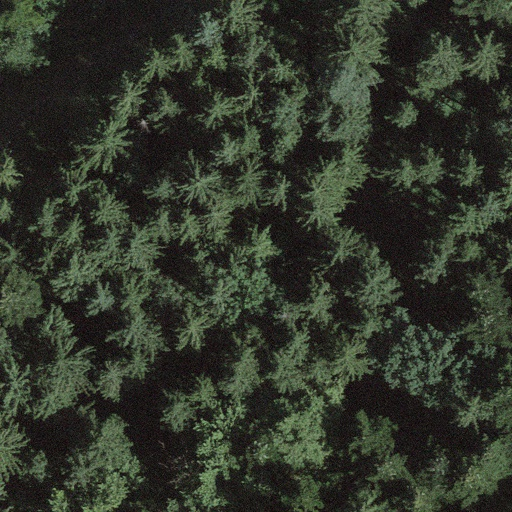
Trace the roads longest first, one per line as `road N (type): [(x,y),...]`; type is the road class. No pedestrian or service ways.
road 1 (track): [(0,143),(191,0)]
road 2 (track): [(380,0),(442,32),(511,41)]
